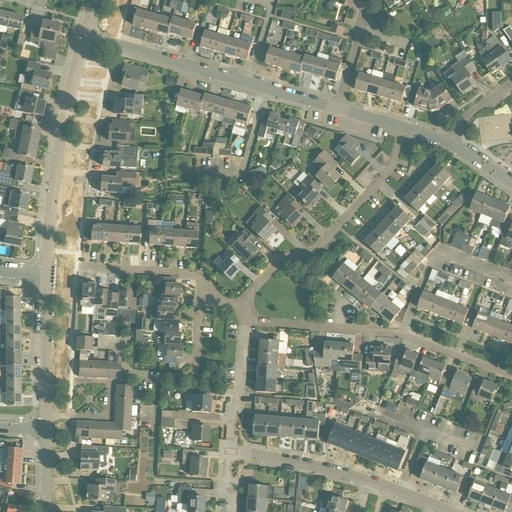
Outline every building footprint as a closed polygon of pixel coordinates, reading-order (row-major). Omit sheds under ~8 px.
[(413,1),(411,0),(383,0),(390,9),(396,5),(399,10),(413,1)] [(187,14),(189,5),(184,4),(178,2),(176,11),(187,14)] [(145,29),(150,14),(138,10),(133,26),(145,29)] [(0,11),(0,26),(7,28),(10,14),(0,11)] [(10,14),(7,28),(20,31),(23,17),(10,14)] [(150,14),(145,29),(157,32),(162,17),(150,14)] [(375,18),(378,22),(384,18),(381,14),(375,18)] [(162,17),(157,32),(169,36),(170,34),(169,33),(173,20),(162,17)] [(502,17),(494,17),(494,31),(503,30),(502,17)] [(173,20),(169,33),(170,34),(181,37),(185,21),(173,18),(173,20)] [(262,28),(263,22),(257,20),(255,26),(262,28)] [(55,61),(56,55),(58,56),(61,42),(55,40),(56,36),(58,37),(59,32),(57,31),(58,24),(43,21),(41,31),(32,29),(29,43),(37,45),(37,46),(39,46),(39,45),(43,46),(42,50),(45,51),(43,59),(55,61)] [(185,21),(181,37),(192,40),(197,25),(185,21)] [(333,25),(330,32),(343,36),(345,28),(333,25)] [(213,51),(217,35),(205,32),(201,47),(213,51)] [(492,74),(502,67),(487,47),(487,40),(487,34),(487,32),(482,32),(481,44),(477,47),(481,52),(479,53),(484,60),(483,61),(492,74)] [(487,47),(502,67),(511,60),(497,40),(496,40),(490,32),(487,34),(487,40),(487,47)] [(19,34),(15,51),(21,53),(25,35),(19,34)] [(329,42),(334,43),(336,37),(324,34),(323,40),(329,42)] [(217,35),(213,51),(224,54),(229,38),(217,35)] [(242,35),(240,42),(236,57),(248,61),(254,38),(242,35)] [(229,38),(224,54),(236,57),(240,42),(229,38)] [(424,41),(418,45),(423,51),(428,47),(424,41)] [(343,43),(341,52),(348,53),(350,45),(343,43)] [(284,46),(282,52),(277,67),(289,71),(294,55),(295,49),(284,46)] [(277,67),(282,52),(270,48),(265,64),(277,67)] [(294,55),(289,71),(301,74),(302,72),(306,56),(305,58),(294,55)] [(306,56),(302,72),(313,75),(318,60),(306,56)] [(331,57),(329,63),(325,78),(336,82),(342,60),(331,57)] [(468,57),(454,67),(443,75),(450,84),(454,82),(463,95),(477,85),(468,73),(475,68),(468,57)] [(318,60),(313,75),(325,78),(329,63),(318,60)] [(21,84),(20,89),(33,92),(34,87),(48,90),(51,74),(39,72),(40,65),(28,63),(24,85),(21,84)] [(427,65),(425,66),(427,74),(428,73),(436,71),(431,64),(427,65)] [(122,86),(136,90),(139,82),(144,83),(148,72),(125,65),(122,74),(125,75),(122,86)] [(373,71),(371,77),(367,93),(378,96),(385,75),(373,71)] [(367,93),(371,77),(360,74),(355,90),(367,93)] [(385,74),(385,75),(378,96),(390,100),(395,84),(397,77),(385,74)] [(395,84),(390,100),(402,103),(403,98),(408,99),(410,92),(406,91),(406,88),(395,84)] [(442,85),(432,92),(435,112),(439,111),(439,110),(453,100),(442,85)] [(412,87),(410,92),(408,99),(407,105),(430,111),(430,112),(435,112),(432,92),(412,87)] [(33,92),(20,89),(17,104),(23,105),(23,104),(25,104),(24,113),(42,117),(45,103),(31,100),(33,92)] [(188,109),(193,94),(181,90),(177,106),(188,109)] [(193,94),(188,109),(200,112),(204,97),(193,94)] [(141,116),(142,96),(126,95),(125,101),(115,100),(114,114),(141,116)] [(205,95),(204,97),(200,112),(200,113),(201,110),(212,114),(217,98),(205,95)] [(217,98),(212,114),(224,117),(229,102),(217,98)] [(229,102),(224,117),(236,120),(240,105),(229,102)] [(240,105),(236,120),(234,127),(246,131),(252,108),(240,105)] [(275,134),(281,135),(285,121),(280,119),(281,117),(271,114),(269,124),(263,122),(258,137),(265,139),(266,135),(274,137),(275,134)] [(483,141),(511,139),(510,115),(481,117),(483,141)] [(14,140),(19,141),(37,145),(40,130),(24,127),(25,122),(10,119),(8,129),(16,130),(14,140)] [(290,122),(285,121),(281,135),(286,137),(284,144),(293,147),(298,148),(303,133),(297,132),(300,122),(290,119),(290,122)] [(117,146),(129,147),(130,142),(134,142),(134,129),(132,129),(133,122),(120,121),(119,127),(109,126),(108,141),(117,142),(117,146)] [(317,131),(310,127),(306,133),(314,137),(317,131)] [(357,144),(348,135),(340,144),(344,148),(339,154),(351,166),(361,156),(353,149),(357,144)] [(15,161),(16,156),(35,159),(37,145),(19,141),(18,151),(5,149),(3,159),(15,161)] [(137,148),(129,147),(117,146),(114,146),(113,153),(103,153),(103,166),(126,168),(127,159),(136,160),(137,148)] [(339,165),(325,152),(315,163),(323,171),(317,177),(328,187),(334,182),(335,183),(341,177),(334,170),(339,165)] [(272,166),(277,170),(281,165),(275,161),(272,166)] [(0,184),(9,186),(17,188),(18,182),(30,184),(33,169),(18,166),(18,167),(8,164),(2,163),(0,171),(0,170),(0,184)] [(438,164),(430,173),(443,186),(451,177),(438,164)] [(289,174),(284,169),(277,173),(284,179),(289,174)] [(120,186),(135,187),(136,174),(117,172),(116,179),(102,178),(101,192),(120,194),(120,186)] [(448,190),(443,186),(430,173),(422,182),(435,195),(440,199),(448,190)] [(321,188),(309,177),(299,187),(305,193),(300,198),(311,209),(322,197),(317,193),(321,188)] [(426,203),(435,195),(422,182),(413,191),(426,203)] [(9,186),(0,184),(0,197),(2,198),(0,208),(0,211),(5,212),(18,215),(19,210),(26,211),(29,196),(12,193),(8,192),(9,186)] [(426,203),(413,191),(405,200),(418,212),(426,203)] [(481,215),(488,198),(477,193),(470,210),(481,215)] [(289,195),(280,206),(286,211),(281,216),(294,228),(303,218),(298,213),(302,207),(289,195)] [(458,200),(463,204),(467,200),(462,195),(458,200)] [(488,198),(481,215),(493,219),(499,202),(488,198)] [(463,204),(458,200),(454,204),(459,209),(463,204)] [(499,202),(493,219),(504,224),(511,207),(499,202)] [(274,219),(261,207),(255,213),(260,218),(256,221),(258,223),(252,229),(266,242),(277,231),(270,224),(274,219)] [(390,216),(403,228),(412,219),(398,207),(390,216)] [(445,212),(441,217),(446,222),(450,217),(445,212)] [(395,237),(403,228),(390,216),(382,225),(395,237)] [(442,226),(446,222),(441,217),(437,221),(442,226)] [(147,229),(150,229),(149,232),(149,236),(149,245),(161,246),(162,230),(155,230),(155,223),(147,222),(147,229)] [(425,237),(430,232),(420,222),(415,228),(425,237)] [(20,247),(24,226),(9,223),(5,244),(20,247)] [(187,223),(186,232),(185,248),(197,249),(199,224),(187,223)] [(91,241),(103,242),(104,226),(92,225),(91,241)] [(387,246),(395,237),(382,225),(373,234),(387,246)] [(116,227),(104,226),(103,242),(115,243),(116,227)] [(128,228),(116,227),(115,243),(127,244),(128,228)] [(507,239),(511,228),(507,227),(503,238),(507,239)] [(141,229),(128,228),(127,244),(139,245),(141,229)] [(174,231),(162,230),(161,246),(173,247),(174,231)] [(258,242),(246,230),(241,235),(243,237),(233,247),(249,261),(258,251),(254,246),(258,242)] [(186,232),(174,231),(173,247),(185,248),(186,232)] [(451,247),(460,251),(463,244),(469,246),(472,239),(457,232),(451,247)] [(378,255),(387,246),(373,234),(365,243),(378,255)] [(429,244),(424,249),(429,254),(434,249),(429,244)] [(463,244),(460,251),(466,253),(469,246),(463,244)] [(357,249),(352,245),(348,250),(353,254),(357,249)] [(469,246),(466,253),(472,255),(474,249),(469,246)] [(483,247),(478,258),(487,261),(490,255),(492,251),(483,247)] [(424,249),(421,253),(425,258),(429,254),(424,249)] [(364,259),(369,254),(364,250),(360,256),(364,259)] [(240,260),(230,251),(223,259),(226,262),(219,269),(231,280),(240,270),(235,265),(240,260)] [(373,258),(369,254),(364,259),(369,263),(373,258)] [(342,286),(354,272),(357,268),(348,260),(333,278),(342,286)] [(503,267),(509,270),(511,263),(505,261),(503,267)] [(408,266),(413,271),(417,267),(412,262),(408,266)] [(383,275),(388,269),(383,265),(378,271),(383,275)] [(409,275),(410,275),(413,271),(408,266),(404,270),(409,275)] [(392,273),(388,269),(383,275),(387,278),(392,273)] [(354,272),(342,286),(352,294),(363,280),(354,272)] [(444,274),(442,280),(448,282),(450,276),(444,274)] [(175,285),(175,279),(163,279),(163,285),(165,285),(164,297),(177,298),(180,298),(181,285),(175,285)] [(363,280),(352,294),(361,302),(373,288),(363,280)] [(85,307),(91,308),(94,308),(95,290),(96,284),(95,284),(95,282),(89,281),(88,284),(83,283),(83,289),(77,289),(76,301),(82,301),(82,305),(83,305),(85,307)] [(403,289),(406,285),(402,281),(398,286),(403,289)] [(411,288),(406,285),(403,289),(408,293),(411,288)] [(373,288),(361,302),(371,309),(372,308),(382,295),(373,288)] [(429,312),(435,297),(437,292),(425,288),(418,307),(429,312)] [(107,291),(95,290),(94,308),(96,308),(96,320),(105,321),(105,317),(106,310),(107,294),(107,291)] [(135,317),(136,311),(136,299),(131,298),(131,292),(119,292),(119,295),(118,311),(117,317),(118,317),(118,316),(135,317)] [(119,295),(107,294),(106,310),(118,311),(119,295)] [(382,295),(372,308),(382,316),(392,303),(382,295)] [(499,295),(497,301),(494,307),(500,309),(503,303),(505,297),(499,295)] [(164,297),(162,297),(161,297),(160,308),(174,310),(176,310),(177,298),(164,297)] [(435,297),(429,312),(441,316),(446,301),(435,297)] [(20,298),(6,298),(0,298),(0,314),(0,315),(0,312),(6,312),(20,312),(20,298)] [(446,301),(441,316),(452,321),(458,306),(446,301)] [(401,311),(392,303),(382,316),(391,323),(401,311)] [(458,306),(452,321),(463,325),(469,310),(458,306)] [(174,310),(160,308),(157,308),(157,320),(173,322),(173,321),(174,310)] [(20,312),(6,312),(6,325),(20,325),(20,312)] [(484,333),(490,318),(478,314),(473,329),(484,333)] [(491,314),(490,318),(484,333),(495,337),(501,322),(503,319),(491,314)] [(147,320),(141,319),(137,319),(136,331),(146,332),(147,320)] [(178,333),(179,321),(173,321),(173,322),(157,320),(156,332),(157,333),(165,333),(178,334),(178,333)] [(511,326),(501,322),(495,337),(507,342),(511,328),(511,326)] [(0,325),(0,336),(0,339),(6,339),(20,339),(20,325),(6,325),(0,325)] [(178,334),(165,333),(157,333),(156,345),(160,345),(164,345),(167,345),(180,346),(181,334),(178,333),(178,334)] [(92,338),(87,338),(80,338),(77,338),(76,351),(80,351),(80,356),(87,357),(87,351),(90,351),(93,352),(97,352),(98,347),(92,346),(92,338)] [(20,339),(6,339),(6,352),(20,352),(20,339)] [(261,340),(260,354),(279,355),(280,342),(261,340)] [(324,353),(314,352),(314,357),(316,366),(329,367),(329,371),(337,372),(340,344),(325,343),(324,353)] [(337,372),(351,373),(350,385),(360,386),(361,374),(363,356),(353,355),(354,345),(340,344),(337,372)] [(180,346),(167,345),(164,345),(160,345),(159,357),(164,357),(163,363),(169,363),(176,363),(176,358),(182,358),(183,346),(180,346)] [(375,349),(375,357),(368,356),(366,371),(378,372),(379,368),(382,368),(383,364),(390,365),(391,348),(382,347),(382,350),(375,349)] [(306,358),(311,357),(314,357),(314,352),(313,349),(310,350),(310,349),(305,349),(306,358)] [(405,373),(411,375),(418,358),(419,356),(407,351),(404,358),(398,355),(394,368),(391,377),(396,379),(398,375),(404,378),(405,373)] [(20,352),(6,352),(6,366),(20,366),(20,352)] [(279,355),(260,354),(259,366),(278,368),(285,368),(286,355),(279,355)] [(79,377),(92,378),(93,362),(87,362),(87,357),(80,356),(79,377)] [(115,363),(107,363),(106,378),(120,379),(121,364),(120,364),(121,358),(115,357),(115,363)] [(418,358),(411,375),(410,377),(427,383),(435,362),(424,358),(423,360),(418,358)] [(141,364),(138,359),(133,362),(136,367),(141,364)] [(92,378),(106,378),(107,363),(93,362),(92,378)] [(435,362),(427,383),(427,384),(438,388),(439,386),(444,388),(447,382),(449,375),(444,373),(446,367),(435,362)] [(20,366),(6,366),(7,380),(21,379),(20,366)] [(278,368),(259,366),(258,379),(277,381),(278,368)] [(447,382),(444,388),(434,414),(434,415),(438,417),(446,398),(451,400),(453,393),(457,395),(458,392),(466,395),(472,379),(464,376),(465,374),(458,371),(453,384),(447,382)] [(21,379),(7,380),(7,393),(21,393),(21,379)] [(277,381),(258,379),(257,392),(276,394),(277,381)] [(484,382),(482,389),(475,386),(471,398),(481,402),(483,398),(492,402),(497,387),(484,382)] [(317,397),(315,383),(309,384),(303,383),(301,399),(315,400),(317,397)] [(116,401),(132,401),(132,392),(138,393),(139,387),(133,387),(133,386),(117,386),(116,401)] [(21,393),(7,393),(7,407),(21,407),(21,393)] [(192,402),(191,412),(192,412),(210,413),(211,397),(185,395),(184,395),(184,401),(192,402)] [(354,400),(357,405),(363,401),(360,396),(354,400)] [(349,410),(350,405),(343,403),(343,402),(337,399),(335,399),(334,406),(337,406),(342,407),(349,410)] [(116,416),(131,417),(132,401),(116,401),(116,416)] [(306,420),(307,420),(305,439),(318,440),(320,421),(312,421),(314,402),(308,402),(306,420)] [(350,410),(349,410),(342,407),(337,406),(336,410),(348,415),(350,410)] [(178,420),(178,412),(161,411),(161,419),(174,420),(178,420)] [(178,420),(189,421),(192,421),(192,412),(191,412),(178,411),(178,412),(178,420)] [(494,422),(499,424),(502,416),(497,414),(494,422)] [(115,424),(121,431),(130,432),(131,417),(116,416),(115,424)] [(254,435),(267,436),(269,417),(255,416),(254,435)] [(267,436),(280,437),(281,418),(269,417),(267,436)] [(280,437),(292,438),(294,419),(281,418),(280,437)] [(174,429),(174,420),(161,419),(160,428),(174,429)] [(292,438),(305,439),(307,420),(306,420),(294,419),(292,438)] [(189,430),(189,421),(178,420),(174,420),(174,429),(189,430)] [(81,438),(91,439),(91,423),(76,422),(76,438),(76,444),(81,444),(81,438)] [(491,431),(496,433),(499,424),(494,422),(491,431)] [(91,423),(91,439),(106,439),(107,424),(91,423)] [(107,424),(106,439),(121,440),(121,431),(115,424),(107,424)] [(485,433),(487,426),(481,424),(479,430),(485,433)] [(338,447),(345,429),(335,425),(328,443),(338,447)] [(208,442),(209,428),(193,427),(192,441),(208,442)] [(338,447),(348,451),(355,433),(345,429),(338,447)] [(348,451),(358,455),(365,437),(355,433),(348,451)] [(358,455),(368,459),(375,441),(365,437),(358,455)] [(490,448),(493,440),(488,437),(485,446),(490,448)] [(368,459),(379,463),(386,445),(375,441),(368,459)] [(379,463),(389,467),(396,449),(386,445),(379,463)] [(487,456),(490,448),(485,446),(481,454),(487,456)] [(0,489),(10,491),(11,484),(20,485),(22,450),(6,449),(5,459),(5,464),(0,463),(0,473),(4,474),(4,481),(0,480),(0,489)] [(396,449),(389,467),(399,471),(406,453),(396,449)] [(207,460),(195,459),(195,451),(183,450),(182,465),(191,465),(190,476),(206,477),(207,460)] [(171,459),(172,452),(164,451),(163,459),(171,459)] [(434,457),(442,460),(444,455),(436,451),(434,457)] [(80,471),(98,471),(98,453),(80,453),(80,471)] [(511,456),(508,455),(501,453),(494,471),(511,478),(511,456)] [(420,479),(433,484),(440,467),(428,462),(429,459),(419,455),(413,471),(422,474),(420,479)] [(444,455),(442,460),(450,463),(453,458),(444,455)] [(462,468),(472,471),(474,466),(464,462),(462,468)] [(433,484),(445,489),(452,471),(440,467),(433,484)] [(452,471),(445,489),(457,494),(464,476),(452,471)] [(95,479),(94,487),(88,486),(86,501),(105,502),(106,492),(115,493),(116,481),(95,479)] [(480,503),(487,485),(475,481),(468,498),(480,503)] [(506,493),(509,485),(503,483),(500,490),(493,508),(503,511),(505,511),(506,510),(511,511),(511,493),(511,495),(506,493)] [(480,503),(493,508),(500,490),(487,485),(480,503)] [(249,499),(267,500),(273,500),(274,487),(250,486),(249,499)] [(183,511),(203,511),(204,498),(191,497),(192,489),(179,488),(178,504),(184,505),(183,511)] [(328,509),(339,511),(345,511),(349,501),(342,499),(344,492),(333,489),(328,509)] [(145,502),(148,502),(154,502),(155,491),(151,490),(151,494),(145,493),(145,501),(145,502)] [(265,511),(267,500),(249,499),(248,511),(253,511),(265,511)]
